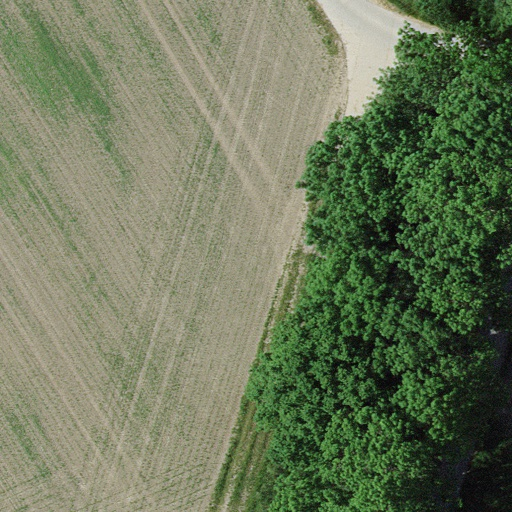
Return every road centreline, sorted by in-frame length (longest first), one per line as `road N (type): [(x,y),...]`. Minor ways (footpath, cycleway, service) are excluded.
road 1 (track): [(438,511),(511,272)]
road 2 (track): [(330,0),(338,11),(439,54),(511,66)]
